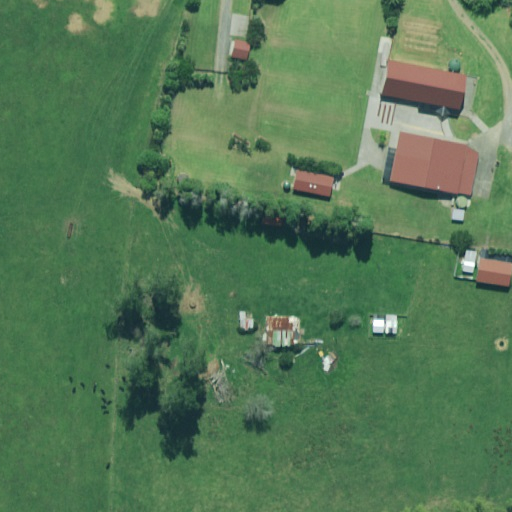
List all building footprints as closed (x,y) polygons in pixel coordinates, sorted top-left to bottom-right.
[(493,21),(493,9),(480,9),(480,21),(493,21)] [(249,16),(232,16),(231,37),(248,37),(249,16)] [(250,45),(233,41),(229,57),(246,61),(250,45)] [(449,100),(454,63),(377,53),(372,90),(449,100)] [(469,145),(393,134),(386,184),(462,195),(469,145)] [(332,179),(295,171),(291,190),(328,198),(332,179)] [(468,198),(457,196),(455,206),(466,208),(468,198)] [(464,211),(451,210),(451,220),(463,221),(464,211)] [(511,255),(511,253),(481,250),(477,283),(508,287),(511,255)] [(474,261),(464,260),(463,272),(474,273),(474,261)] [(253,331),(253,313),(240,312),(239,331),(253,331)] [(396,316),(385,316),(386,333),(396,333),(396,316)] [(300,319),(265,317),(264,344),(283,345),(299,345),(300,319)]
